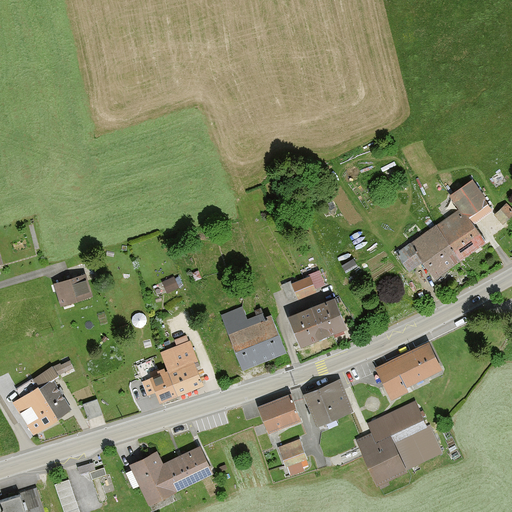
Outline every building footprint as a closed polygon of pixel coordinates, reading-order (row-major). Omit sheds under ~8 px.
[(439,228),(460,259),(485,241),(472,222),(491,209),(472,182),(452,196),(461,209),(446,219),(448,222),(439,228)] [(495,214),(503,222),(511,213),(511,211),(505,204),(495,214)] [(445,269),(460,259),(439,228),(433,233),(431,230),(397,253),(409,270),(423,260),(434,277),(441,272),(443,275),(447,272),(445,269)] [(315,288),(324,284),(319,270),(309,274),(310,277),(315,288)] [(198,271),(192,273),(195,280),(201,278),(198,271)] [(84,275),(56,284),(62,302),(73,299),(73,301),(90,295),(84,275)] [(176,275),(164,280),(168,290),(180,286),(176,275)] [(316,291),(315,288),(310,277),(301,280),(307,294),(316,291)] [(298,298),(307,294),(301,280),(293,284),(297,295),(298,298)] [(288,299),(297,295),(293,284),(291,281),(282,284),(288,299)] [(312,308),(324,335),(346,326),(335,299),(312,308)] [(285,351),(271,315),(265,318),(261,309),(255,311),(257,316),(247,320),(242,308),(222,316),(243,368),(285,351)] [(290,317),(301,344),(324,335),(312,308),(290,317)] [(145,323),(146,320),(145,317),(143,314),(139,313),(136,314),(133,317),(133,320),(134,323),(136,326),(139,327),(143,326),(145,323)] [(168,371),(177,394),(203,384),(196,366),(199,365),(190,342),(171,349),(173,353),(164,357),(169,371),(168,371)] [(387,362),(376,367),(377,370),(389,396),(404,389),(402,384),(438,367),(427,343),(387,362)] [(39,388),(58,418),(71,409),(60,393),(63,391),(60,387),(57,389),(51,379),(57,376),(57,375),(74,366),(71,360),(61,365),(60,363),(51,368),(34,380),(39,388)] [(161,400),(177,394),(168,371),(165,373),(163,369),(159,371),(159,369),(150,373),(152,377),(143,381),(148,394),(157,390),(161,400)] [(321,385),(298,394),(309,423),(347,409),(337,384),(323,390),(321,385)] [(24,416),(35,432),(58,418),(39,388),(15,403),(20,410),(18,411),(22,417),(24,416)] [(298,419),(289,393),(254,405),(263,432),(298,419)] [(97,399),(83,404),(88,418),(102,413),(97,399)] [(422,425),(410,401),(365,423),(374,440),(355,449),(374,488),(386,482),(384,477),(441,448),(427,422),(422,425)] [(304,457),(298,438),(275,446),(285,475),(302,470),(298,459),(304,457)] [(208,446),(170,464),(183,491),(221,472),(208,446)] [(165,454),(139,466),(160,508),(177,499),(175,495),(183,491),(170,464),(165,454)] [(96,460),(81,464),(83,471),(98,467),(96,460)] [(107,466),(93,470),(96,478),(110,473),(107,466)] [(83,511),(72,478),(57,483),(67,511),(83,511)] [(47,511),(39,485),(0,497),(0,511),(47,511)]
